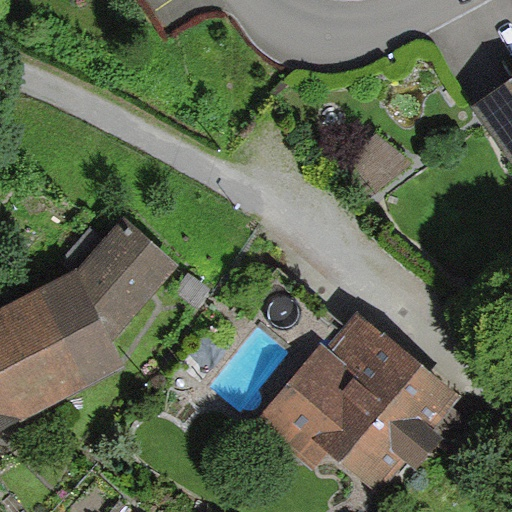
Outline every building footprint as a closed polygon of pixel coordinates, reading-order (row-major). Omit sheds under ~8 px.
[(511,147),(511,73),(477,97),(511,147)] [(279,112),(252,132),(293,190),(320,171),(279,112)] [(299,196),(337,237),(366,211),(329,169),(299,196)] [(116,343),(183,270),(124,220),(80,273),(116,343)] [(0,433),(126,363),(116,343),(80,273),(0,310),(0,433)] [(439,432),(463,400),(360,319),(280,419),(382,499),(409,464),(420,472),(447,438),(439,432)]
